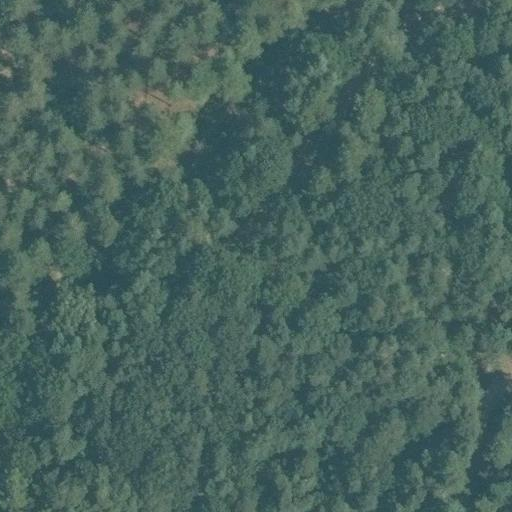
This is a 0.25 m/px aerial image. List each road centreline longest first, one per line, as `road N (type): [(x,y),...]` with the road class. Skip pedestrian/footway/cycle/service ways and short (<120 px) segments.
road 1 (track): [(434,0),(355,82),(272,205),(166,277),(106,296),(48,301)]
road 2 (track): [(48,301),(346,0)]
road 3 (track): [(0,460),(48,301)]
road 4 (track): [(511,394),(497,387),(463,511)]
